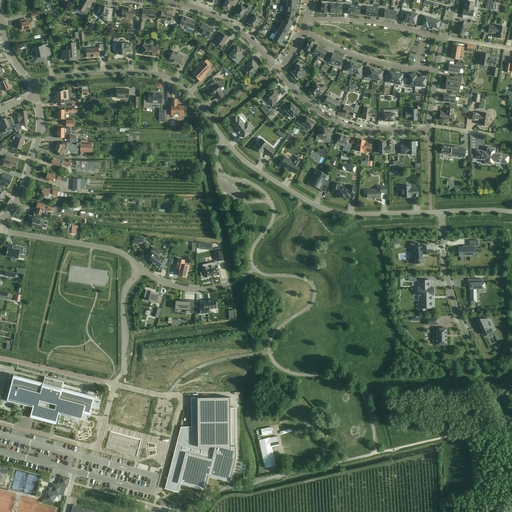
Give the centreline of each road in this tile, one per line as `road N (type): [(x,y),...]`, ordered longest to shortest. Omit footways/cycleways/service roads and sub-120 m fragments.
road 1 (residential): [(441,212),(326,210),(245,162),(190,93),(169,79),(79,74),(31,84)]
road 2 (residential): [(0,227),(112,249),(171,285),(227,284)]
road 3 (residential): [(429,125),(352,128),(310,106),(277,71)]
road 4 (residential): [(437,70),(343,52),(303,31)]
road 5 (residential): [(307,19),(363,21),(444,39)]
road 6 (tertiary): [(0,220),(24,182),(39,114),(35,95)]
road 7 (residential): [(441,212),(444,262),(466,337)]
